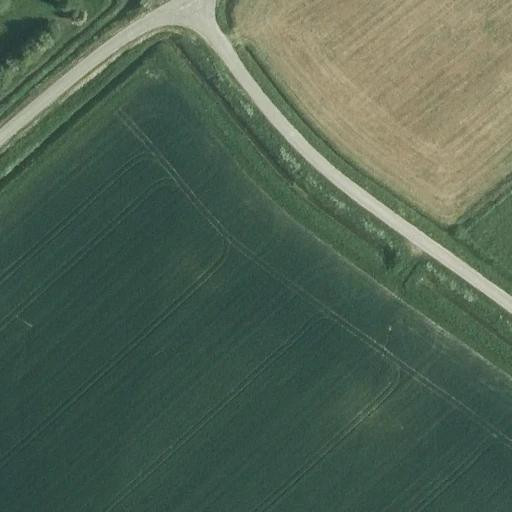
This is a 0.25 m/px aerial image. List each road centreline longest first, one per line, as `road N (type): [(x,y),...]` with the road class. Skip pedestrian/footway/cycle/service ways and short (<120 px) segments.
road 1 (unclassified): [(511,306),(361,198),(284,125),(189,1)]
road 2 (unclassified): [(0,138),(97,59),(189,1)]
